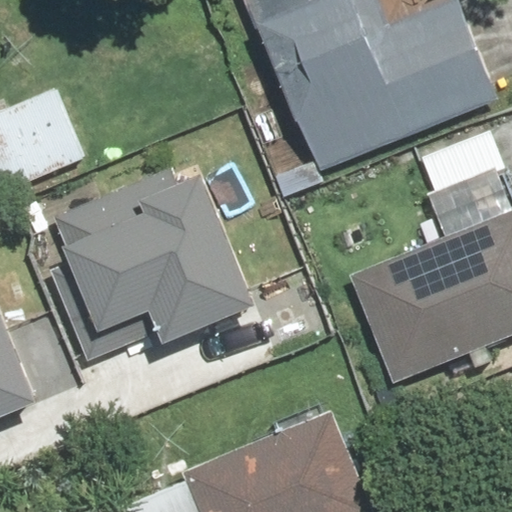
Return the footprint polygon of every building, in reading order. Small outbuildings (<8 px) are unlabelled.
[(390,0),(260,0),(328,170),(511,96),(511,81),(479,0),(452,0),(399,21),(390,0)] [(0,98),(0,153),(11,181),(98,146),(68,71),(0,98)] [(447,194),(511,168),(511,151),(503,129),(433,158),(447,194)] [(183,336),(268,302),(218,176),(197,185),(190,166),(67,215),(83,254),(63,262),(101,356),(179,325),(183,336)] [(511,204),(353,267),(396,373),(511,326),(511,204)] [(0,411),(40,395),(0,296),(0,411)] [(82,511),(383,511),(399,506),(357,402),(82,511)]
